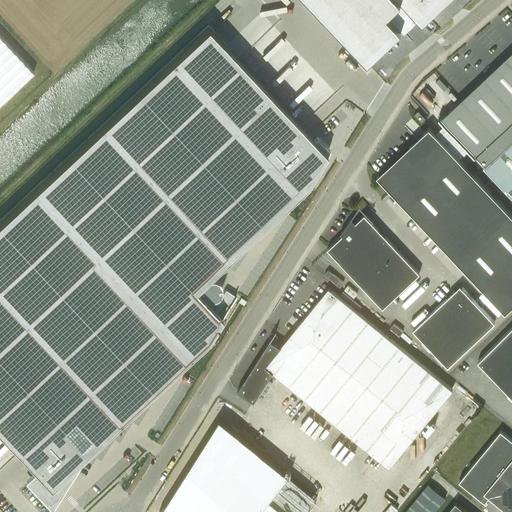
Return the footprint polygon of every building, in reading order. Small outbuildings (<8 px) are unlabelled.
[(422,25),(448,0),(309,0),(375,69),(422,25)] [(223,316),(196,287),(307,183),(312,174),(313,175),(320,163),(319,162),(323,158),(330,148),(320,137),(317,140),(208,25),(0,219),(0,429),(39,472),(28,482),(52,507),(60,494),(56,489),(60,485),(74,473),(75,471),(74,471),(87,452),(209,337),(223,316)] [(0,37),(0,94),(28,69),(0,37)] [(511,50),(440,118),(463,143),(475,155),(511,119),(511,50)] [(430,87),(421,95),(429,105),(439,97),(430,87)] [(414,114),(421,122),(426,118),(418,110),(414,114)] [(323,256),(318,261),(447,366),(505,311),(511,304),(511,215),(500,203),(510,193),(511,194),(511,119),(475,155),(463,143),(454,152),(435,132),(429,126),(424,131),(425,132),(385,170),(380,175),(378,174),(377,175),(386,184),(377,192),(378,192),(369,201),(369,200),(360,208),(368,216),(336,247),(324,258),(323,256)] [(453,389),(329,287),(281,346),(270,339),(237,390),(254,401),(273,371),(389,466),(453,389)] [(224,313),(236,295),(235,295),(226,289),(214,307),(224,313)] [(511,326),(478,361),(511,395),(511,326)] [(481,402),(465,420),(468,422),(484,405),(481,402)] [(304,511),(317,497),(220,417),(159,511),(304,511)] [(459,480),(485,501),(491,493),(511,509),(511,438),(501,429),(459,480)] [(433,511),(446,497),(428,483),(404,511),(433,511)] [(467,511),(455,501),(446,511),(467,511)] [(362,511),(353,503),(346,510),(347,511),(362,511)]
